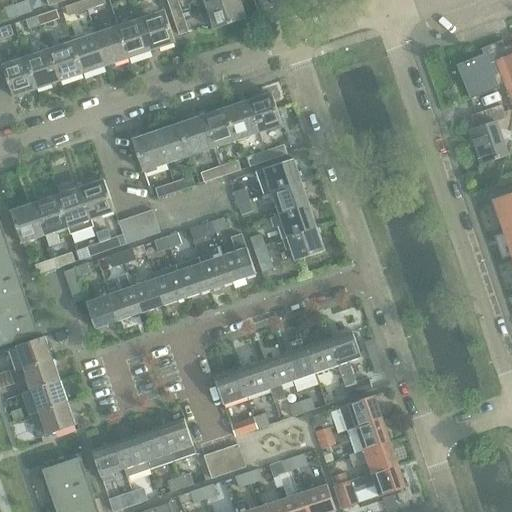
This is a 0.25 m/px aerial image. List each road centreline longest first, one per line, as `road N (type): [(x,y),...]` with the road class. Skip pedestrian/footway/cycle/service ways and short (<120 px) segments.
road 1 (residential): [(511,379),(388,18)]
road 2 (residential): [(296,50),(372,272)]
road 3 (residential): [(96,116),(296,50)]
road 4 (residential): [(179,339),(372,272)]
road 5 (residential): [(372,272),(434,441)]
road 6 (residential): [(130,408),(113,359),(179,339)]
